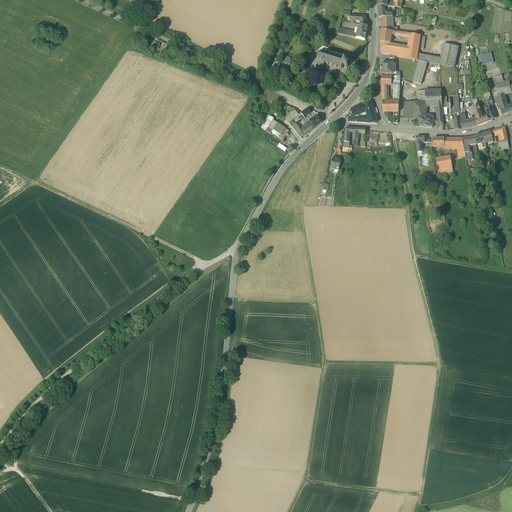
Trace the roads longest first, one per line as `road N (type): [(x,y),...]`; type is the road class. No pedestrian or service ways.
road 1 (track): [(318,132),(301,209),(323,361),(303,480),(288,511)]
road 2 (track): [(236,250),(174,285),(94,348),(0,445)]
road 3 (track): [(333,118),(78,0)]
road 4 (secondary): [(236,250),(215,422),(188,511)]
road 5 (track): [(207,264),(32,181)]
road 6 (track): [(33,181),(141,26)]
road 7 (secondary): [(236,250),(281,170),(333,118)]
road 8 (residential): [(511,122),(462,134),(384,129)]
